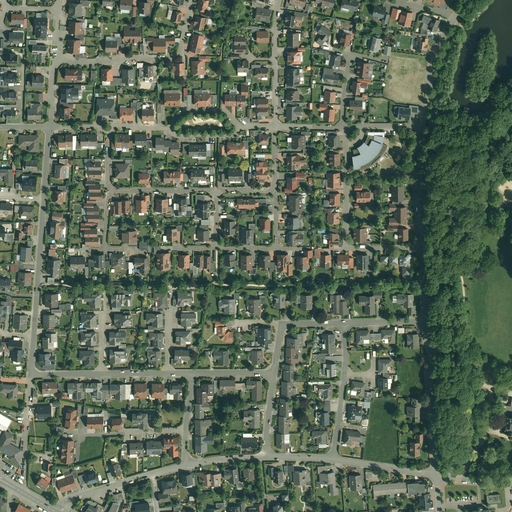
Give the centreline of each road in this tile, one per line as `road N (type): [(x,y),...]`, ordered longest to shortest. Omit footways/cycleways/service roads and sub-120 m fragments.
road 1 (residential): [(346,127),(346,249),(420,247)]
road 2 (residential): [(192,0),(181,50),(168,57),(54,62)]
road 3 (residential): [(436,476),(426,322)]
road 4 (residential): [(34,335),(44,200)]
road 5 (residential): [(60,511),(75,497),(185,465)]
road 6 (residential): [(275,127),(280,0)]
road 7 (residential): [(420,247),(422,127)]
